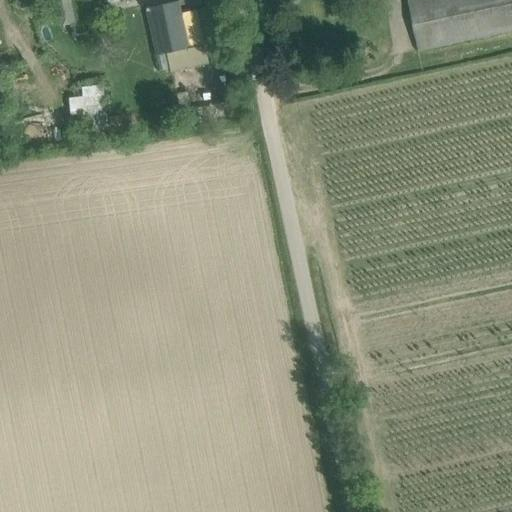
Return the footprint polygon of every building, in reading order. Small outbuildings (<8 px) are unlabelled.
[(511,0),(409,0),(420,49),(511,29),(511,0)] [(219,5),(181,14),(178,1),(148,8),(159,55),(166,54),(204,45),(203,38),(225,32),(219,5)] [(204,45),(166,54),(170,72),(209,63),(204,45)] [(70,135),(106,130),(100,86),(82,88),(85,109),(67,111),(70,135)] [(184,128),(200,124),(197,108),(180,111),(184,128)]
